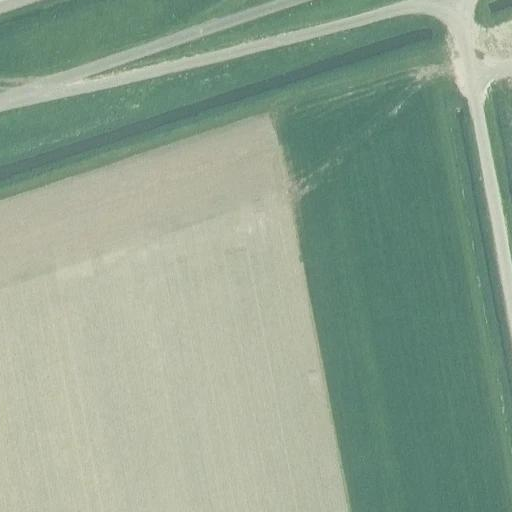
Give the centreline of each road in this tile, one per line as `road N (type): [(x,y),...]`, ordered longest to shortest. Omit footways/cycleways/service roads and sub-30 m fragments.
road 1 (unclassified): [(0,102),(457,2)]
road 2 (unclassified): [(0,100),(299,0)]
road 3 (unclassified): [(511,292),(457,2)]
